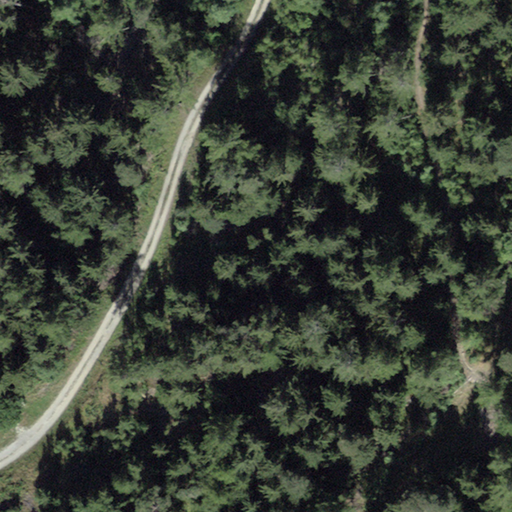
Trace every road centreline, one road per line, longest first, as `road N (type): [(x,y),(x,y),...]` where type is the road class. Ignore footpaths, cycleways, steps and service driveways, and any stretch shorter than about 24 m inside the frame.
road 1 (track): [(0,482),(102,421),(284,58),(299,0)]
road 2 (track): [(374,511),(455,348),(511,263)]
